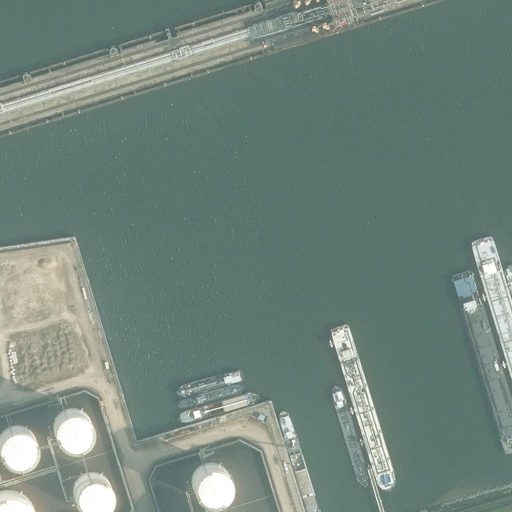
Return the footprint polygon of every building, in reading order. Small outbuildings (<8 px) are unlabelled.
[(46,306),(47,299),(45,293),(41,288),(36,285),(30,283),(23,284),(18,286),(13,290),(10,296),(9,302),(10,308),(13,314),(17,318),(23,321),(29,321),(35,320),(40,316),(44,311),(46,306)] [(91,433),(91,427),(89,421),(85,416),(80,413),(74,411),(68,411),(62,414),(58,418),(54,423),(53,429),(54,435),(57,441),(61,445),(67,448),(73,449),(79,447),(85,444),(89,439),(91,433)] [(36,450),(36,444),(34,438),(30,433),(25,430),(19,428),(12,428),(7,431),(2,435),(0,438),(0,454),(2,458),(6,462),(12,465),(18,466),(24,464),(30,461),(33,456),(36,450)] [(229,487),(229,481),(228,475),(224,470),(219,467),(213,465),(207,465),(201,468),(196,472),(193,477),(192,483),(193,489),(195,495),(200,499),(205,502),(212,503),(218,501),(223,498),(227,493),(229,487)] [(111,497),(111,491),(109,485),(106,480),(101,477),(95,475),(88,476),(83,478),(78,482),(75,487),(74,493),(74,499),(77,505),(82,510),(86,511),(97,511),(100,511),(105,508),(109,503),(111,497)] [(0,511),(33,511),(32,508),(27,501),(20,496),(11,493),(3,493),(0,494),(0,511)]
